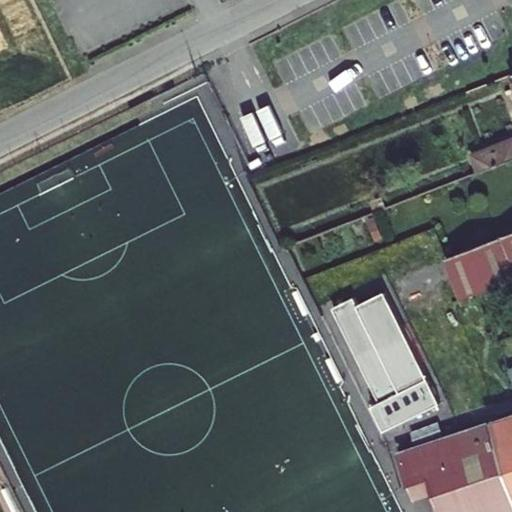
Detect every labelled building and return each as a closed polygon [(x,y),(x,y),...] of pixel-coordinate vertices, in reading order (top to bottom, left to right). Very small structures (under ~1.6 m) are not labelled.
[(511,69),(500,74),(502,78),(499,80),(505,94),(509,92),(511,98),(511,97),(511,69)] [(284,131),(257,142),(262,154),(289,143),(284,131)] [(511,157),(504,139),(462,157),(470,175),(511,157)] [(386,425),(441,396),(384,279),(331,302),(386,425)] [(511,511),(511,414),(495,420),(399,452),(412,493),(433,485),(440,511),(511,511)]
